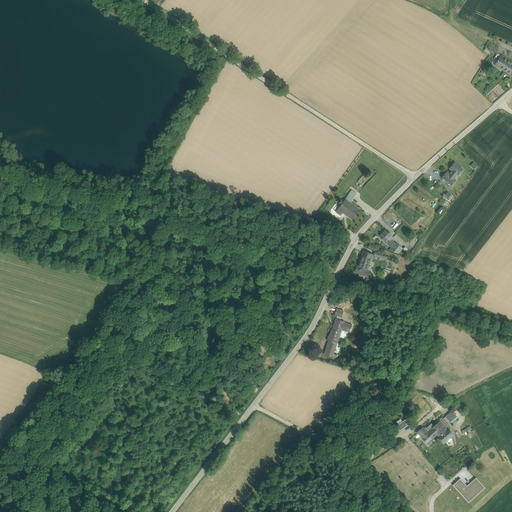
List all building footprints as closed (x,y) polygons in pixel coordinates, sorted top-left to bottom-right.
[(511,72),(511,62),(501,55),(501,56),(498,60),(495,65),(510,75),(511,72)] [(454,163),(450,169),(452,170),(449,174),(447,172),(442,178),(451,186),(456,180),(453,178),(456,174),(458,175),(463,170),(454,163)] [(364,174),(358,182),(361,185),(368,177),(364,174)] [(352,190),(345,199),(350,203),(357,194),(352,190)] [(350,203),(345,199),(336,212),(340,215),(343,212),(352,219),(359,210),(350,203)] [(391,236),(386,230),(380,236),(386,242),(389,238),(391,236)] [(413,234),(407,241),(415,248),(421,241),(413,234)] [(372,254),(363,251),(363,252),(358,267),(357,267),(367,271),(367,270),(372,254)] [(367,271),(357,267),(356,267),(355,272),(368,277),(370,271),(367,270),(367,271)] [(336,319),(334,325),(335,325),(333,331),(332,330),(330,336),(329,336),(328,341),(329,341),(337,344),(342,328),(350,331),(350,330),(351,330),(352,326),(344,323),(344,322),(336,319)] [(337,344),(329,341),(324,354),(336,359),(337,357),(336,357),(337,356),(337,355),(333,354),(335,347),(336,347),(337,344)] [(452,411),(447,415),(451,419),(456,415),(452,411)] [(450,427),(441,418),(438,421),(440,422),(432,429),(430,426),(425,430),(423,428),(417,433),(427,443),(437,435),(439,437),(448,429),(450,427)] [(399,424),(396,426),(400,431),(409,425),(406,419),(399,424)] [(439,437),(438,437),(444,443),(453,435),(448,429),(439,437)] [(436,436),(427,444),(429,446),(438,438),(436,436)] [(488,474),(479,483),(483,488),(492,479),(488,474)] [(460,479),(454,484),(464,495),(469,491),(462,483),(463,482),(460,479)] [(475,479),(468,485),(464,480),(463,482),(462,483),(469,491),(464,495),(469,501),(483,488),(479,483),(475,479)]
